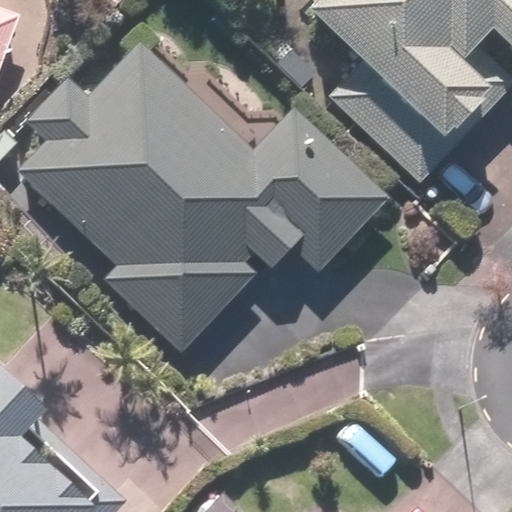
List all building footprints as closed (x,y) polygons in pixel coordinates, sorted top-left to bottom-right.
[(511,0),(329,0),(319,12),(372,61),(337,99),(426,180),(511,86),(511,69),(490,49),(509,28),(511,30),(511,0)] [(0,57),(12,24),(0,19),(0,57)] [(263,151),(152,44),(97,96),(80,77),(33,120),(57,146),(29,172),(120,270),(107,282),(180,359),(266,278),(252,264),(264,253),(280,271),(302,250),(326,276),(401,205),(310,107),(263,151)] [(0,511),(111,511),(122,503),(50,425),(65,411),(24,365),(0,386),(0,511)] [(259,511),(241,492),(220,511),(259,511)]
